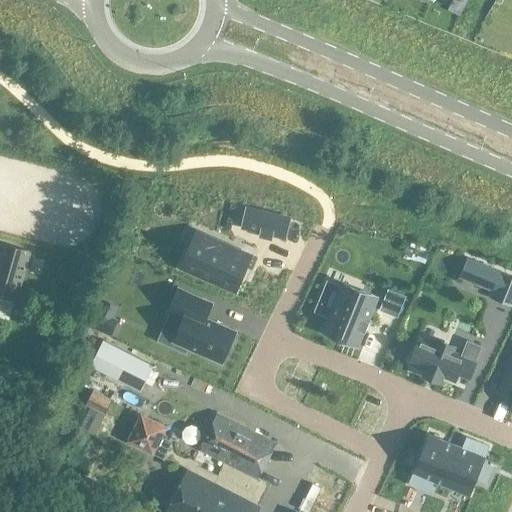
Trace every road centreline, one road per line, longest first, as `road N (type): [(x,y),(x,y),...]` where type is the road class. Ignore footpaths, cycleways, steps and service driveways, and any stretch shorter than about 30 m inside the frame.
road 1 (secondary): [(199,49),(277,70),(511,171)]
road 2 (secondary): [(511,131),(216,0)]
road 3 (residential): [(385,454),(244,388),(269,334)]
road 4 (residential): [(269,334),(411,395)]
road 5 (secondary): [(94,14),(107,46),(136,65),(170,66),(199,49)]
road 6 (residential): [(269,334),(327,227)]
